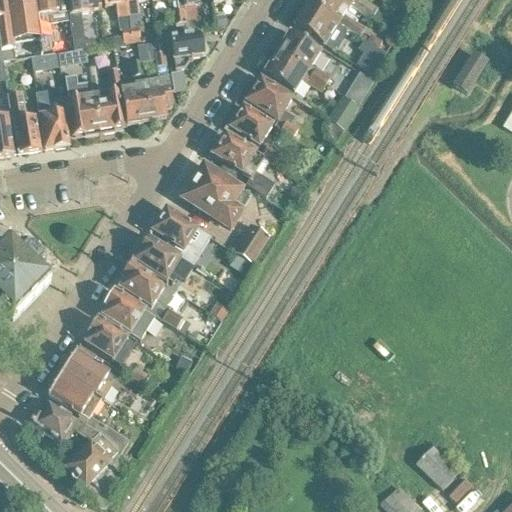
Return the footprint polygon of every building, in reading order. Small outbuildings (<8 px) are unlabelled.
[(0,64),(14,63),(5,0),(0,0),(0,47),(1,53),(0,52),(0,64)] [(5,0),(14,63),(16,62),(14,45),(40,42),(33,0),(5,0)] [(50,27),(69,24),(69,23),(65,0),(33,0),(40,42),(43,58),(55,56),(50,27)] [(65,0),(69,23),(69,24),(75,53),(84,52),(83,40),(79,16),(91,14),(91,11),(102,9),(100,0),(65,0)] [(128,19),(124,0),(102,0),(103,7),(115,6),(117,21),(128,19)] [(124,0),(128,19),(139,17),(137,2),(147,1),(147,0),(124,0)] [(186,36),(199,35),(195,6),(193,0),(181,0),(183,8),(184,13),(186,36)] [(359,40),(365,31),(343,18),(349,8),(336,0),(311,0),(307,7),(338,26),(359,40)] [(389,23),(387,20),(376,13),(377,11),(358,0),(336,0),(349,8),(370,22),(371,21),(385,30),(389,23)] [(338,49),(345,39),(344,34),(336,29),(338,26),(307,7),(293,29),(332,53),(334,49),(338,49)] [(176,38),(186,36),(184,13),(172,15),(176,38)] [(130,31),(129,23),(118,25),(118,26),(119,25),(120,33),(122,32),(123,40),(105,43),(106,49),(123,46),(132,45),(129,31),(130,31)] [(132,45),(141,44),(139,30),(130,31),(129,31),(132,45)] [(207,52),(206,50),(205,49),(205,48),(203,47),(202,46),(200,34),(199,35),(186,36),(176,38),(164,40),(166,52),(171,52),(175,73),(184,71),(188,65),(188,62),(190,61),(190,62),(192,62),(192,61),(201,60),(203,59),(204,58),(205,58),(205,57),(206,55),(207,54),(207,53),(207,52)] [(307,75),(320,55),(289,36),(283,45),(283,49),(278,57),(307,75)] [(377,51),(382,43),(372,37),(367,45),(377,51)] [(121,48),(107,50),(108,62),(123,60),(121,48)] [(150,122),(165,119),(164,113),(169,112),(170,112),(171,111),(172,109),(172,108),(164,55),(155,56),(158,77),(159,82),(144,85),(150,122)] [(293,96),(307,75),(278,57),(272,66),(269,68),(263,77),(293,96)] [(466,96),(485,65),(474,57),(454,88),(466,96)] [(144,85),(141,65),(130,66),(132,81),(134,81),(135,89),(120,92),(126,128),(142,125),(142,123),(150,122),(144,85)] [(335,93),(339,86),(330,81),(316,72),(312,79),(335,93)] [(110,88),(119,87),(117,73),(107,74),(110,88)] [(174,95),(178,94),(179,94),(180,93),(181,93),(183,91),(183,89),(183,87),(183,86),(183,76),(170,78),(174,95)] [(93,98),(91,86),(77,88),(76,79),(64,80),(70,112),(74,139),(84,137),(84,140),(99,137),(93,98)] [(330,100),(335,93),(312,79),(307,85),(330,100)] [(292,142),(298,133),(289,126),(293,120),(284,114),(292,102),(260,82),(250,97),(251,97),(246,105),(277,125),(283,129),(280,134),(292,142)] [(353,93),(349,105),(362,110),(366,97),(353,93)] [(51,116),(47,94),(35,96),(45,153),(69,149),(63,115),(51,116)] [(99,137),(114,135),(114,132),(123,131),(119,104),(118,94),(93,98),(99,137)] [(0,112),(10,110),(7,95),(0,95),(0,112)] [(25,122),(21,96),(8,98),(17,158),(41,154),(35,120),(25,122)] [(328,123),(342,133),(349,123),(350,122),(357,111),(347,104),(340,115),(335,112),(328,123)] [(257,151),(272,128),(240,108),(233,119),(234,123),(228,132),(242,141),(257,151)] [(511,114),(503,130),(511,135),(511,114)] [(0,118),(0,160),(13,158),(7,118),(0,118)] [(217,149),(211,159),(228,170),(241,178),(248,183),(245,188),(264,200),(273,187),(256,176),(264,162),(263,161),(241,147),(225,137),(224,137),(223,139),(223,140),(219,138),(214,146),(217,149)] [(277,169),(285,157),(269,148),(262,160),(277,169)] [(230,232),(250,200),(204,171),(183,202),(230,232)] [(291,214),(300,201),(293,197),(285,209),(291,214)] [(152,235),(168,245),(166,247),(181,256),(179,260),(193,269),(211,241),(198,233),(165,213),(156,227),(157,228),(152,235)] [(252,266),(268,239),(250,228),(234,255),(248,264),(252,266)] [(184,284),(193,269),(179,260),(148,240),(133,263),(150,274),(171,288),(176,280),(184,284)] [(20,255),(9,244),(0,252),(0,310),(13,323),(50,284),(39,272),(43,268),(42,264),(28,251),(24,250),(20,255)] [(248,264),(240,277),(248,282),(257,269),(252,266),(248,264)] [(123,284),(118,293),(135,303),(146,311),(144,313),(155,320),(176,333),(182,322),(168,313),(169,312),(165,309),(174,294),(148,278),(131,267),(121,282),(123,284)] [(140,343),(155,320),(144,313),(114,294),(104,310),(99,318),(129,337),(140,343)] [(223,324),(230,313),(217,305),(210,315),(223,324)] [(120,370),(136,346),(135,346),(127,341),(97,321),(87,337),(82,345),(112,365),(120,370)] [(102,403),(110,392),(116,381),(109,377),(109,376),(92,364),(96,358),(80,348),(62,376),(102,402),(102,403)] [(187,376),(193,364),(182,358),(176,371),(187,376)] [(143,388),(149,379),(135,371),(130,380),(143,388)] [(102,402),(62,376),(47,399),(80,420),(78,423),(88,429),(93,422),(91,420),(93,417),(102,402)] [(88,429),(78,423),(49,404),(42,415),(41,414),(40,414),(39,414),(38,414),(37,415),(37,416),(30,427),(36,431),(34,433),(43,438),(44,436),(60,446),(70,430),(92,444),(99,436),(88,429)] [(93,422),(88,429),(99,436),(121,457),(129,445),(93,422)] [(117,472),(126,463),(121,457),(99,436),(92,444),(66,470),(85,489),(109,464),(117,472)] [(441,493),(444,490),(458,475),(432,450),(415,468),(441,493)] [(478,473),(460,491),(468,499),(486,481),(478,473)] [(106,511),(110,505),(98,498),(91,491),(85,497),(92,505),(101,511),(106,511)]
